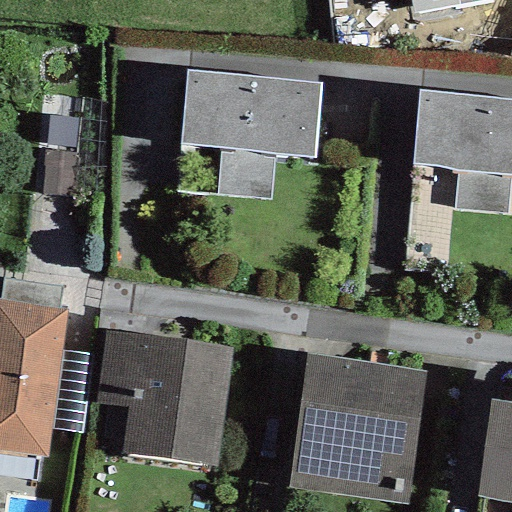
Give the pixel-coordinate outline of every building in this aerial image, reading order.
[(408,0),(412,14),(484,0),(408,0)] [(314,158),(320,84),(186,71),(179,145),(221,149),(216,196),(269,200),(274,154),(314,158)] [(511,176),(511,101),(419,91),(411,166),(457,171),(453,211),(507,215),(511,176)] [(74,147),(77,119),(48,117),(46,145),(74,147)] [(72,197),(75,153),(44,151),(42,195),(72,197)] [(0,300),(58,309),(60,288),(3,280),(0,300)] [(0,451),(46,457),(50,430),(61,352),(66,310),(58,309),(0,300),(0,451)] [(215,467),(232,349),(104,332),(95,404),(127,407),(121,454),(215,467)] [(81,434),(92,356),(61,352),(50,430),(81,434)] [(305,354),(288,488),(407,505),(424,371),(305,354)] [(489,401),(476,496),(511,503),(511,401),(511,403),(489,401)]
